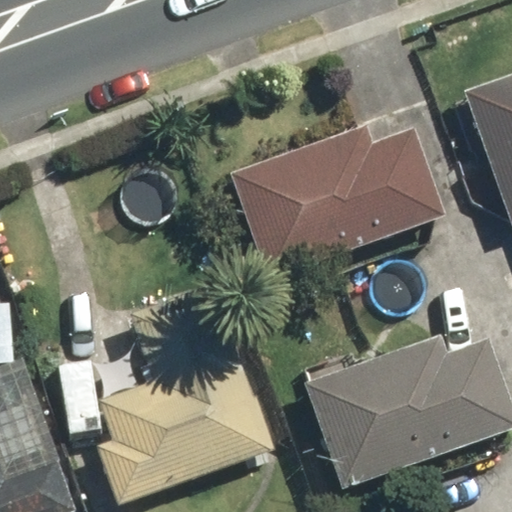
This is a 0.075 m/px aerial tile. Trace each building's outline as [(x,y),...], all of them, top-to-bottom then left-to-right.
[(511,82),(451,104),(499,239),(511,234),(511,82)] [(354,138),(219,187),(256,289),(432,226),(401,140),(360,154),(354,138)] [(86,458),(104,511),(118,511),(262,462),(204,296),(120,325),(143,394),(88,413),(102,453),(86,458)] [(293,395),(332,502),(509,439),(477,349),(435,364),(429,347),(293,395)] [(0,511),(59,511),(44,469),(0,484),(0,511)]
